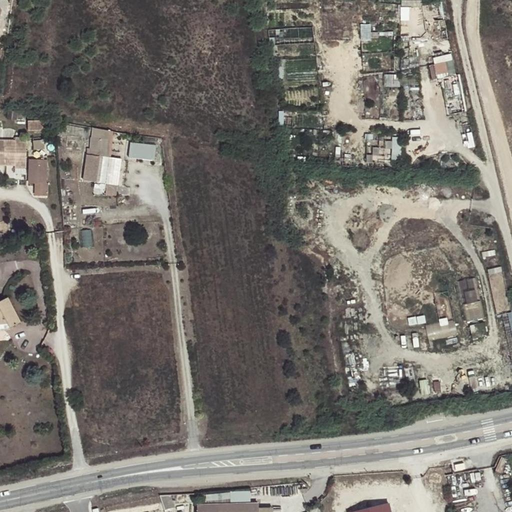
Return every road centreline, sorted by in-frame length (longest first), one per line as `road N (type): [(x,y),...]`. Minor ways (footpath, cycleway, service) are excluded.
road 1 (secondary): [(84,484),(361,459),(511,433)]
road 2 (secondary): [(511,420),(195,461)]
road 3 (residential): [(84,484),(52,235)]
road 4 (residential): [(195,461),(173,264)]
road 5 (unknown): [(511,177),(480,0)]
